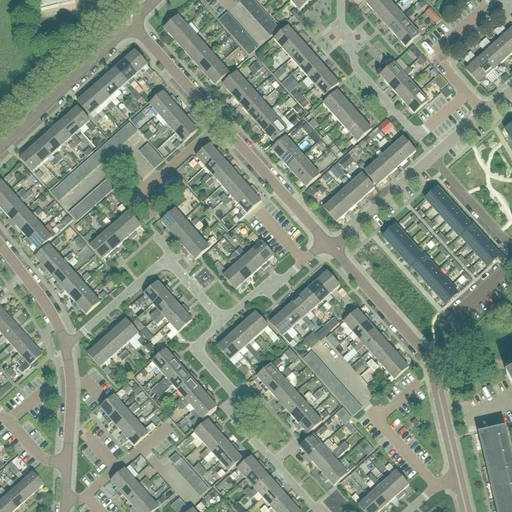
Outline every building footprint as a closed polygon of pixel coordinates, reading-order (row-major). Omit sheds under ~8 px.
[(253,0),(252,0),(244,8),(247,12),(256,4),(253,0)] [(293,0),(291,2),(300,12),(312,0),(293,0)] [(382,0),(363,0),(362,1),(371,10),(382,0)] [(393,7),(387,0),(382,0),(371,10),(379,20),(393,7)] [(260,8),(256,4),(247,12),(251,16),(260,8)] [(393,7),(379,20),(388,29),(402,16),(393,7)] [(260,8),(251,16),(255,20),(264,12),(260,8)] [(264,12),(255,20),(259,25),(268,17),(264,12)] [(218,22),(223,26),(231,18),(227,14),(218,22)] [(402,16),(388,29),(396,38),(410,26),(402,16)] [(178,17),(164,30),(173,40),(187,27),(178,17)] [(268,17),(259,25),(263,29),(272,21),(268,17)] [(231,18),(223,26),(226,31),(235,23),(231,18)] [(272,21),(263,29),(266,33),(275,25),(272,21)] [(235,23),(226,31),(230,35),(239,27),(235,23)] [(275,25),(266,33),(270,38),(279,30),(275,25)] [(410,26),(396,38),(405,48),(419,35),(410,26)] [(501,26),(497,29),(502,34),(506,31),(501,26)] [(187,27),(173,40),(181,49),(195,37),(187,27)] [(239,27),(230,35),(234,39),(243,31),(239,27)] [(288,28),(274,41),(283,50),(297,38),(288,28)] [(497,29),(494,32),(498,38),(502,34),(497,29)] [(243,31),(234,39),(238,43),(247,35),(243,31)] [(325,38),(329,49),(340,44),(336,34),(325,38)] [(247,35),(238,43),(242,48),(250,40),(247,35)] [(195,37),(181,49),(190,59),(204,46),(195,37)] [(497,43),(509,57),(511,54),(511,45),(504,37),(497,43)] [(305,47),(297,38),(283,50),(291,60),(305,47)] [(482,42),(487,48),(491,45),(486,39),(482,42)] [(250,40),(242,48),(245,52),(254,44),(250,40)] [(483,51),(487,48),(482,42),(478,46),(483,51)] [(489,50),(501,64),(509,57),(497,43),(489,50)] [(254,44),(245,52),(250,57),(258,49),(254,44)] [(204,46),(190,59),(198,68),(212,55),(204,46)] [(305,47),(291,60),(299,69),(314,57),(305,47)] [(481,57),(494,71),(501,64),(489,50),(481,57)] [(126,54),(122,58),(138,75),(148,66),(135,52),(129,57),(126,54)] [(398,61),(403,68),(413,60),(408,53),(398,61)] [(467,56),(472,62),(475,58),(470,53),(467,56)] [(212,55),(198,68),(206,77),(220,65),(212,55)] [(468,65),(472,62),(467,56),(463,59),(468,65)] [(314,57),(299,69),(308,79),(322,66),(314,57)] [(474,64),(486,78),(494,71),(481,57),(474,64)] [(122,64),(116,69),(128,83),(138,75),(122,58),(119,61),(122,64)] [(395,64),(380,77),(389,87),(403,74),(395,64)] [(466,71),(478,85),(486,78),(474,64),(466,71)] [(220,65),(206,77),(215,87),(229,74),(220,65)] [(322,66),(308,79),(316,88),(330,75),(322,66)] [(107,72),(104,74),(119,92),(128,83),(116,69),(110,75),(107,72)] [(145,72),(150,77),(154,74),(149,69),(145,72)] [(403,74),(389,87),(397,96),(412,83),(407,78),(412,72),(409,69),(403,74)] [(102,81),(97,86),(110,100),(119,92),(104,74),(99,78),(102,81)] [(237,74),(223,86),(232,96),(246,84),(237,74)] [(330,75),(316,88),(325,98),(339,85),(330,75)] [(443,80),(435,83),(439,91),(446,88),(443,80)] [(412,83),(397,96),(406,106),(420,93),(412,83)] [(254,93),(246,84),(232,96),(240,106),(254,93)] [(88,88),(85,91),(100,108),(110,100),(97,86),(91,91),(88,88)] [(135,91),(131,86),(127,89),(131,94),(135,91)] [(441,93),(447,100),(449,99),(451,97),(453,95),(447,88),(441,93)] [(84,97),(78,103),(90,117),(100,108),(85,91),(81,94),(84,97)] [(150,106),(158,116),(176,101),(172,97),(169,99),(164,93),(150,106)] [(254,93),(240,106),(248,115),(262,103),(254,93)] [(338,93),(324,105),(332,115),(346,102),(338,93)] [(420,93),(406,106),(414,115),(429,103),(420,93)] [(116,99),(112,103),(116,107),(120,104),(116,99)] [(158,116),(167,125),(181,113),(176,107),(179,104),(176,101),(158,116)] [(355,112),(346,102),(332,115),(341,124),(355,112)] [(116,107),(112,103),(108,106),(112,111),(116,107)] [(271,112),(262,103),(248,115),(257,124),(271,112)] [(69,110),(65,114),(80,131),(90,122),(77,108),(72,113),(69,110)] [(142,113),(146,117),(150,112),(147,109),(142,113)] [(271,112),(257,124),(265,134),(279,122),(271,112)] [(363,121),(355,112),(341,124),(349,134),(363,121)] [(167,125),(175,135),(192,119),(189,116),(186,118),(181,113),(167,125)] [(64,120),(58,125),(71,139),(80,131),(65,114),(61,117),(64,120)] [(93,119),(97,124),(101,121),(97,116),(93,119)] [(192,119),(175,135),(184,145),(198,132),(192,125),(195,123),(192,119)] [(372,131),(363,121),(349,134),(358,143),(372,131)] [(279,122),(265,134),(274,144),(288,131),(279,122)] [(384,138),(394,130),(387,122),(377,130),(384,138)] [(129,124),(125,128),(133,137),(137,133),(129,124)] [(155,128),(159,132),(164,128),(160,124),(155,128)] [(50,127),(46,130),(61,148),(71,139),(58,125),(53,130),(50,127)] [(88,129),(92,134),(96,130),(92,125),(88,129)] [(125,128),(120,132),(128,141),(133,137),(125,128)] [(292,137),(295,140),(305,133),(302,129),(292,137)] [(45,137),(40,142),(52,156),(61,148),(46,130),(42,134),(45,137)] [(120,132),(116,136),(124,145),(128,141),(120,132)] [(116,136),(112,140),(120,148),(124,145),(116,136)] [(303,153),(312,144),(307,138),(298,147),(303,153)] [(77,139),(73,142),(77,147),(81,144),(77,139)] [(286,139),(272,151),(281,161),(294,148),(286,139)] [(393,147),(406,162),(416,153),(403,139),(393,147)] [(112,140),(108,143),(115,152),(120,148),(112,140)] [(31,144),(28,147),(43,164),(52,156),(40,142),(34,147),(31,144)] [(77,147),(73,142),(69,146),(73,150),(77,147)] [(172,147),(176,151),(181,146),(177,142),(172,147)] [(108,143),(103,147),(111,156),(115,152),(108,143)] [(139,152),(143,157),(152,149),(148,144),(139,152)] [(196,159),(205,168),(222,153),(219,149),(216,152),(211,146),(196,159)] [(43,164),(28,147),(24,150),(27,153),(21,159),(33,173),(43,164)] [(103,147),(99,151),(107,160),(111,156),(103,147)] [(384,156),(397,170),(406,162),(393,147),(384,156)] [(294,148),(281,161),(289,170),(303,158),(294,148)] [(143,157),(147,161),(156,153),(152,149),(143,157)] [(99,151),(95,155),(102,164),(107,160),(99,151)] [(147,161),(150,166),(159,158),(156,153),(147,161)] [(205,168),(213,178),(228,165),(222,159),(225,156),(222,153),(205,168)] [(95,155),(90,159),(98,168),(102,164),(95,155)] [(347,156),(339,164),(345,170),(353,163),(347,156)] [(375,164),(387,178),(397,170),(384,156),(375,164)] [(159,158),(150,166),(155,170),(164,163),(159,158)] [(303,158),(289,170),(297,179),(311,167),(303,158)] [(59,163),(54,159),(50,162),(55,167),(59,163)] [(90,159),(86,163),(94,171),(98,168),(90,159)] [(86,163),(82,166),(90,175),(94,171),(86,163)] [(387,178),(375,164),(365,172),(378,187),(387,178)] [(213,178),(222,187),(239,172),(236,168),(233,171),(228,165),(213,178)] [(82,166),(77,170),(85,179),(90,175),(82,166)] [(311,167),(297,179),(306,189),(320,177),(311,167)] [(77,170),(73,174),(81,183),(85,179),(77,170)] [(35,176),(40,180),(44,177),(39,172),(35,176)] [(222,187),(230,197),(244,184),(240,179),(243,176),(239,172),(222,187)] [(73,174),(69,178),(77,187),(81,183),(73,174)] [(4,180),(8,184),(13,179),(9,175),(4,180)] [(362,175),(352,184),(365,198),(375,189),(362,175)] [(113,176),(108,180),(116,188),(121,184),(120,184),(113,176)] [(202,180),(206,184),(210,180),(207,176),(202,180)] [(69,178),(65,182),(72,191),(77,187),(69,178)] [(108,180),(104,184),(112,192),(116,188),(108,180)] [(0,200),(10,192),(1,182),(0,183),(0,200)] [(65,182),(60,186),(68,194),(72,191),(65,182)] [(104,184),(100,187),(107,196),(112,192),(104,184)] [(230,197),(238,206),(256,191),(252,187),(249,190),(244,184),(230,197)] [(352,184),(343,192),(356,206),(365,198),(352,184)] [(60,186),(56,189),(64,198),(68,194),(60,186)] [(100,187),(95,191),(103,200),(107,196),(100,187)] [(64,198),(56,189),(51,194),(59,202),(64,198)] [(320,189),(311,197),(316,203),(325,194),(320,189)] [(18,195),(21,199),(26,194),(23,190),(18,195)] [(437,190),(425,200),(426,201),(432,208),(444,198),(437,190)] [(95,191),(91,195),(99,204),(103,200),(95,191)] [(238,206),(243,211),(247,216),(261,203),(256,197),(259,194),(256,191),(238,206)] [(0,208),(5,214),(19,201),(10,192),(0,200),(0,208)] [(343,192),(333,200),(346,215),(356,206),(343,192)] [(26,194),(21,199),(25,202),(29,198),(26,194)] [(91,195),(87,199),(95,207),(99,204),(91,195)] [(219,199),(223,203),(227,199),(224,195),(219,199)] [(180,196),(173,202),(178,208),(186,202),(180,196)] [(444,198),(432,208),(439,216),(450,205),(444,198)] [(87,199),(83,202),(90,211),(95,207),(87,199)] [(324,209),(336,223),(346,215),(333,200),(324,209)] [(7,222),(10,226),(27,211),(19,201),(5,214),(10,219),(7,222)] [(83,202),(78,206),(86,215),(90,211),(83,202)] [(450,205),(439,216),(446,223),(457,213),(450,205)] [(78,206),(74,210),(82,219),(86,215),(78,206)] [(34,213),(38,217),(43,213),(39,209),(34,213)] [(82,219),(74,210),(69,214),(77,223),(82,219)] [(16,227),(21,232),(35,220),(27,211),(10,226),(13,229),(16,227)] [(164,232),(167,236),(184,220),(176,211),(162,223),(167,229),(164,232)] [(129,213),(119,222),(134,239),(137,236),(135,233),(141,228),(129,213)] [(457,213),(446,223),(453,231),(464,221),(457,213)] [(107,219),(103,222),(107,227),(111,224),(107,219)] [(191,224),(195,228),(200,223),(196,219),(191,224)] [(23,241),(27,245),(44,230),(35,220),(21,232),(26,238),(23,241)] [(173,236),(179,242),(193,230),(184,220),(167,236),(170,239),(173,236)] [(464,221),(453,231),(460,239),(461,238),(460,238),(471,228),(470,228),(464,221)] [(119,222),(110,230),(122,244),(128,239),(130,242),(134,239),(119,222)] [(395,227),(383,238),(390,246),(403,235),(396,227),(395,227)] [(471,228),(460,238),(461,238),(467,245),(479,235),(471,227),(470,228),(471,228)] [(59,232),(56,228),(51,232),(55,236),(59,232)] [(44,230),(27,245),(30,248),(32,245),(38,252),(52,239),(44,230)] [(110,230),(100,238),(115,255),(119,252),(116,250),(122,244),(110,230)] [(180,251),(184,254),(201,239),(193,230),(179,242),(184,248),(180,251)] [(84,239),(88,244),(92,240),(88,235),(84,239)] [(250,239),(255,244),(259,240),(255,235),(250,239)] [(403,235),(390,246),(397,253),(409,242),(403,235)] [(479,235),(467,245),(474,253),(485,243),(479,235)] [(100,238),(90,247),(103,261),(109,256),(112,258),(115,255),(100,238)] [(213,238),(206,244),(209,249),(216,242),(213,238)] [(201,239),(184,254),(187,258),(190,255),(196,261),(210,249),(209,249),(206,244),(201,239)] [(52,244),(56,248),(61,244),(57,240),(52,244)] [(409,242),(397,253),(404,261),(416,250),(409,242)] [(262,243),(252,251),(267,268),(270,265),(268,263),(274,257),(262,243)] [(485,243),(474,253),(481,260),(492,250),(485,243)] [(38,268),(41,271),(58,256),(49,246),(35,259),(41,265),(38,268)] [(240,249),(236,252),(240,257),(244,254),(240,249)] [(416,250),(404,261),(411,269),(412,268),(411,268),(423,257),(422,257),(416,250)] [(492,250),(481,260),(487,268),(488,268),(499,258),(492,250)] [(252,251),(242,260),(255,274),(261,269),(263,272),(267,268),(252,251)] [(240,257),(236,252),(232,256),(236,261),(240,257)] [(65,259),(69,263),(74,259),(70,255),(65,259)] [(47,272),(52,278),(66,265),(58,256),(41,271),(44,275),(47,272)] [(423,257),(411,268),(412,268),(418,275),(431,264),(423,256),(422,257),(423,257)] [(74,259),(69,263),(72,267),(77,263),(74,259)] [(242,260),(233,268),(248,285),(252,282),(249,279),(255,274),(242,260)] [(431,264),(418,275),(425,283),(437,272),(431,264)] [(55,287),(58,290),(75,275),(66,265),(52,278),(58,284),(55,287)] [(217,269),(221,274),(225,271),(221,266),(217,269)] [(248,285),(233,268),(223,277),(236,291),(242,286),(245,288),(248,285)] [(437,272),(425,283),(432,290),(444,279),(437,272)] [(319,274),(315,278),(330,296),(340,287),(328,273),(322,278),(319,274)] [(82,278),(86,282),(91,278),(87,274),(82,278)] [(64,291),(69,297),(83,284),(75,275),(58,290),(61,294),(64,291)] [(91,278),(86,282),(89,286),(94,282),(91,278)] [(313,285),(308,290),(321,304),(330,296),(315,278),(311,281),(313,285)] [(444,279),(432,290),(439,298),(451,287),(444,279)] [(144,296),(153,306),(170,290),(167,287),(164,290),(158,283),(144,296)] [(71,306),(74,309),(91,294),(83,284),(69,297),(74,303),(71,306)] [(451,287),(439,298),(446,306),(458,295),(458,294),(451,287)] [(153,306),(161,315),(175,302),(170,296),(173,294),(170,290),(153,306)] [(299,291),(296,295),(311,312),(321,304),(308,290),(302,295),(299,291)] [(338,293),(342,298),(346,295),(342,290),(338,293)] [(99,297),(103,301),(107,297),(104,292),(99,297)] [(91,294),(74,309),(77,312),(81,310),(86,316),(100,304),(91,294)] [(295,302),(289,307),(302,321),(306,317),(311,312),(296,295),(291,298),(295,302)] [(137,303),(140,307),(145,302),(142,298),(137,303)] [(161,315),(170,324),(187,309),(183,305),(180,308),(175,302),(161,315)] [(327,303),(323,307),(327,311),(331,308),(327,303)] [(280,309),(277,312),(292,329),(302,321),(289,307),(283,312),(280,309)] [(327,311),(323,307),(319,310),(323,315),(327,311)] [(187,309),(170,324),(178,334),(193,322),(187,315),(190,313),(187,309)] [(0,327),(9,320),(1,311),(0,311),(0,327)] [(344,324),(353,334),(370,319),(366,315),(363,317),(358,311),(344,324)] [(292,329),(277,312),(273,315),(276,318),(270,324),(283,338),(292,329)] [(150,318),(154,322),(159,317),(155,313),(150,318)] [(247,316),(243,319),(258,336),(264,332),(270,339),(275,336),(268,328),(259,317),(256,314),(250,319),(247,316)] [(242,326),(237,331),(249,345),(258,336),(243,319),(239,322),(242,326)] [(353,334),(361,343),(375,331),(370,324),(373,322),(370,319),(353,334)] [(0,345),(5,341),(4,340),(17,329),(9,320),(0,327),(0,335),(2,337),(0,338),(0,345)] [(117,323),(113,326),(129,344),(139,335),(126,321),(120,326),(117,323)] [(304,323),(304,324),(300,327),(304,332),(308,328),(304,323)] [(113,332),(107,338),(120,352),(129,344),(113,326),(110,329),(113,332)] [(336,331),(340,335),(344,330),(341,326),(336,331)] [(7,355),(13,349),(12,349),(25,337),(17,329),(4,340),(5,341),(10,346),(3,352),(7,355)] [(228,333),(224,336),(240,353),(245,348),(252,356),(256,352),(251,348),(249,345),(237,331),(231,336),(228,333)] [(361,343),(369,353),(387,338),(383,334),(380,336),(375,331),(361,343)] [(167,336),(170,341),(175,336),(172,332),(167,336)] [(240,353),(224,336),(220,339),(224,342),(217,348),(230,362),(240,353)] [(14,364),(21,358),(20,357),(32,346),(25,337),(12,349),(13,349),(18,355),(11,361),(14,364)] [(285,340),(289,345),(293,342),(289,337),(285,340)] [(98,340),(95,343),(110,360),(120,352),(107,338),(101,343),(98,340)] [(137,341),(141,346),(145,342),(141,338),(137,341)] [(369,353),(378,362),(392,350),(386,343),(389,341),(387,338),(369,353)] [(349,346),(353,350),(358,346),(355,341),(349,346)] [(110,360),(95,343),(92,346),(94,349),(88,355),(95,363),(100,369),(110,360)] [(255,344),(251,348),(256,352),(260,349),(255,344)] [(20,357),(21,358),(26,364),(19,370),(23,373),(29,367),(41,356),(32,346),(20,357)] [(378,362),(386,371),(403,356),(400,352),(397,355),(392,350),(378,362)] [(126,351),(122,355),(126,359),(130,356),(126,351)] [(161,373),(178,358),(175,354),(172,357),(166,351),(152,363),(161,373)] [(349,366),(359,358),(353,351),(343,359),(349,366)] [(303,360),(307,365),(316,357),(312,353),(303,360)] [(126,359),(122,355),(118,358),(122,363),(126,359)] [(403,356),(386,371),(395,381),(409,369),(403,362),(406,360),(403,356)] [(307,365),(311,369),(320,362),(316,357),(307,365)] [(169,382),(183,370),(178,364),(181,361),(178,358),(161,373),(169,382)] [(274,363),(274,364),(277,367),(282,363),(279,359),(274,363)] [(366,365),(370,369),(375,364),(371,360),(366,365)] [(233,364),(237,369),(241,366),(236,361),(233,364)] [(311,369),(315,374),(323,366),(320,362),(311,369)] [(260,387),(263,391),(280,375),(271,365),(257,378),(263,385),(260,387)] [(145,370),(148,374),(153,370),(149,366),(145,370)] [(315,374),(318,378),(327,370),(323,366),(315,374)] [(103,371),(107,376),(111,373),(107,367),(103,371)] [(178,392),(195,377),(191,373),(189,376),(183,370),(169,382),(178,392)] [(318,378),(322,382),(331,374),(327,370),(318,378)] [(287,378),(291,382),(296,378),(292,374),(287,378)] [(322,382),(326,386),(335,379),(331,374),(322,382)] [(269,391),(274,397),(288,385),(280,375),(263,391),(266,394),(269,391)] [(186,401),(200,389),(195,383),(198,380),(195,377),(178,392),(182,397),(186,401)] [(326,386),(330,391),(339,383),(335,379),(326,386)] [(383,383),(386,387),(391,383),(388,379),(383,383)] [(22,399),(38,388),(33,380),(18,391),(21,395),(19,395),(22,399)] [(158,385),(162,389),(166,385),(163,381),(158,385)] [(330,391),(334,395),(343,387),(339,383),(330,391)] [(276,406),(279,410),(297,394),(288,385),(274,397),(279,403),(276,406)] [(334,395),(338,399),(346,392),(343,387),(334,395)] [(189,405),(194,411),(211,396),(208,392),(205,394),(200,389),(186,401),(189,405)] [(122,390),(114,397),(118,401),(126,394),(125,393),(122,390)] [(338,399),(341,404),(350,396),(346,392),(338,399)] [(304,397),(307,401),(312,397),(309,393),(304,397)] [(286,411),(291,416),(305,403),(297,394),(279,410),(282,413),(286,411)] [(211,396),(194,411),(203,420),(217,408),(212,402),(215,399),(211,396)] [(341,404),(345,408),(354,400),(350,396),(341,404)] [(103,418),(106,422),(123,407),(118,401),(114,397),(100,409),(106,416),(103,418)] [(312,397),(307,401),(311,405),(315,401),(312,397)] [(175,404),(178,408),(183,404),(179,400),(175,404)] [(345,408),(349,412),(358,405),(354,400),(345,408)] [(293,425),(296,428),(313,413),(305,403),(291,416),(296,422),(293,425)] [(131,410),(134,414),(139,409),(135,405),(131,410)] [(358,405),(349,412),(353,417),(354,417),(362,409),(358,405)] [(112,423),(117,429),(131,416),(123,407),(106,422),(109,425),(112,423)] [(139,409),(134,414),(137,417),(142,413),(139,409)] [(329,416),(325,412),(321,416),(324,420),(329,416)] [(313,413),(296,428),(299,432),(302,429),(308,435),(322,422),(313,413)] [(119,437),(123,441),(140,425),(131,416),(117,429),(122,434),(119,437)] [(192,423),(195,427),(200,423),(196,418),(192,423)] [(194,434),(203,444),(220,429),(217,425),(214,428),(208,421),(194,434)] [(147,428),(151,432),(156,428),(152,424),(147,428)] [(140,425),(123,441),(125,444),(128,441),(134,448),(148,435),(140,425)] [(481,434),(498,511),(511,511),(511,460),(505,428),(481,434)] [(203,444),(211,453),(225,440),(220,435),(223,432),(220,429),(203,444)] [(316,434),(320,438),(325,434),(321,429),(316,434)] [(302,458),(305,461),(322,446),(314,436),(299,449),(305,455),(302,458)] [(195,441),(192,437),(187,441),(190,445),(195,441)] [(211,453),(220,462),(237,447),(233,444),(231,447),(225,440),(211,453)] [(329,449),(333,453),(338,449),(335,445),(329,449)] [(311,462),(317,468),(331,455),(322,446),(305,461),(308,465),(311,462)] [(319,476),(322,480),(339,465),(334,459),(344,450),(341,446),(317,468),(322,474),(319,476)] [(237,447),(220,462),(228,472),(242,460),(237,454),(240,451),(237,447)] [(200,456),(204,460),(209,456),(205,451),(200,456)] [(169,461),(174,466),(181,460),(176,454),(169,461)] [(209,456),(204,460),(207,464),(212,459),(209,456)] [(237,470),(246,480),(263,465),(260,461),(257,464),(251,458),(237,470)] [(173,467),(177,472),(186,464),(182,459),(181,460),(174,466),(173,467)] [(128,468),(131,472),(136,467),(133,463),(128,468)] [(344,470),(348,474),(355,468),(351,463),(344,470)] [(177,472),(181,476),(190,468),(186,464),(177,472)] [(246,480),(254,489),(268,477),(263,471),(266,469),(263,465),(246,480)] [(328,481),(333,487),(334,487),(348,474),(344,470),(339,465),(322,480),(325,483),(328,481)] [(385,468),(390,473),(393,469),(389,465),(385,468)] [(181,476),(184,480),(193,472),(190,468),(181,476)] [(113,492),(117,495),(134,480),(125,470),(111,483),(116,489),(113,492)] [(184,480),(188,485),(197,477),(193,472),(184,480)] [(396,472),(386,481),(401,498),(405,495),(403,491),(408,486),(396,472)] [(15,476),(21,483),(22,482),(33,495),(42,486),(32,475),(31,474),(24,480),(19,473),(15,476)] [(188,485),(192,489),(201,481),(197,477),(188,485)] [(254,489),(263,499),(280,484),(277,480),(274,483),(268,477),(254,489)] [(141,483),(144,487),(145,487),(149,482),(146,478),(141,483)] [(122,496),(128,502),(142,489),(134,480),(117,495),(120,498),(122,496)] [(6,484),(12,491),(13,490),(24,503),(33,495),(22,482),(21,483),(15,488),(10,481),(6,484)] [(192,489),(196,493),(205,485),(201,481),(192,489)] [(386,481),(377,489),(389,503),(395,498),(398,501),(401,498),(386,481)] [(263,499),(271,508),(285,496),(280,490),(283,487),(280,484),(263,499)] [(205,485),(196,493),(200,498),(209,490),(205,485)] [(243,492),(247,496),(251,492),(248,488),(243,492)] [(0,489),(0,495),(3,499),(4,498),(15,511),(24,503),(13,490),(12,491),(7,495),(1,489),(0,489)] [(130,510),(131,511),(135,511),(150,498),(142,489),(128,502),(133,508),(130,510)] [(377,489),(368,498),(380,511),(386,511),(384,508),(389,503),(377,489)] [(251,492),(247,496),(250,500),(255,496),(251,492)] [(351,498),(356,503),(360,500),(355,495),(351,498)] [(271,508),(274,511),(285,511),(296,502),(293,499),(290,502),(285,496),(271,508)] [(158,502),(161,505),(166,501),(163,497),(158,502)] [(0,511),(13,511),(15,511),(4,498),(3,499),(0,501),(0,511)] [(150,498),(135,511),(155,511),(159,509),(159,508),(150,498)] [(380,511),(368,498),(358,506),(362,511),(380,511)] [(170,507),(174,511),(183,503),(179,499),(170,507)] [(296,502),(285,511),(299,511),(297,509),(300,506),(296,502)] [(183,503),(174,511),(181,511),(187,507),(183,503)]
